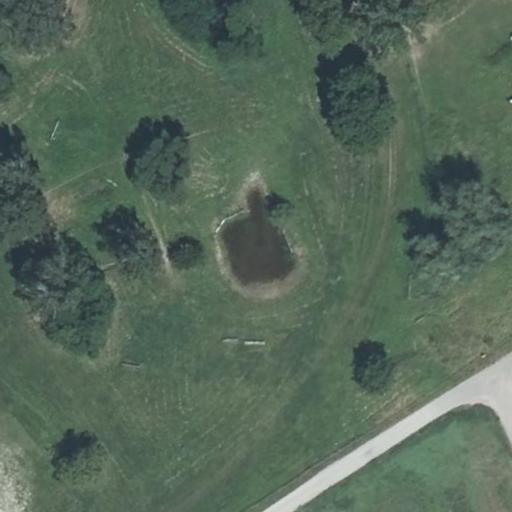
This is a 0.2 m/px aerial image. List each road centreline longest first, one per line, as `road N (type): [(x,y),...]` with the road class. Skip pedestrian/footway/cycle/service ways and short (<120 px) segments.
road 1 (track): [(348,0),(396,122),(389,247),(338,345),(168,511)]
road 2 (unclassified): [(492,375),(276,511)]
